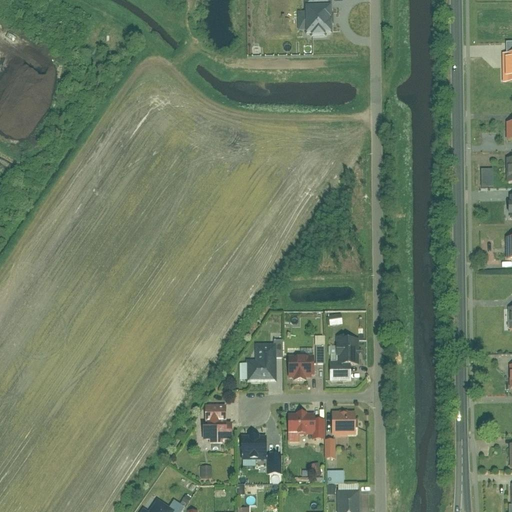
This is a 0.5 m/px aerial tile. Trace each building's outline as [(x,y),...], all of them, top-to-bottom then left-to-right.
[(332,4),(305,5),(305,12),(298,12),(298,31),(305,31),(305,35),(310,35),(310,38),(326,37),(326,34),(333,34),(332,4)] [(499,82),(511,81),(511,55),(499,56),(499,82)] [(491,170),(478,170),(478,187),(491,187),(491,170)] [(511,237),(503,237),(504,260),(511,260),(511,237)] [(331,328),(343,326),(341,317),(330,319),(331,328)] [(316,366),(325,366),(325,338),(316,338),(316,366)] [(338,340),(338,365),(359,365),(359,340),(338,340)] [(256,347),(256,361),(246,361),(247,384),(277,384),(276,346),(256,347)] [(288,357),(288,379),(312,379),(312,357),(288,357)] [(351,371),(330,371),(330,383),(351,383),(351,371)] [(206,406),(206,420),(226,421),(226,406),(206,406)] [(332,414),(332,437),(355,436),(355,413),(332,414)] [(299,443),(299,435),(315,435),(315,416),(308,416),(308,414),(296,414),(296,416),(289,416),(288,443),(299,443)] [(227,422),(204,422),(204,424),(203,424),(203,441),(210,441),(210,445),(223,445),(223,440),(232,441),(232,423),(227,423),(227,422)] [(243,436),(243,461),(266,460),(266,436),(243,436)] [(335,441),(325,441),(325,460),(335,460),(335,441)] [(283,477),(282,458),(268,459),(269,477),(283,477)] [(319,466),(309,468),(312,479),(322,476),(319,466)] [(201,481),(212,480),(212,468),(201,468),(201,481)] [(344,472),(327,472),(327,485),(344,485),(344,472)] [(359,511),(359,492),(337,492),(337,511),(359,511)] [(158,501),(150,511),(147,511),(143,509),(140,511),(173,511),(174,511),(158,501)]
